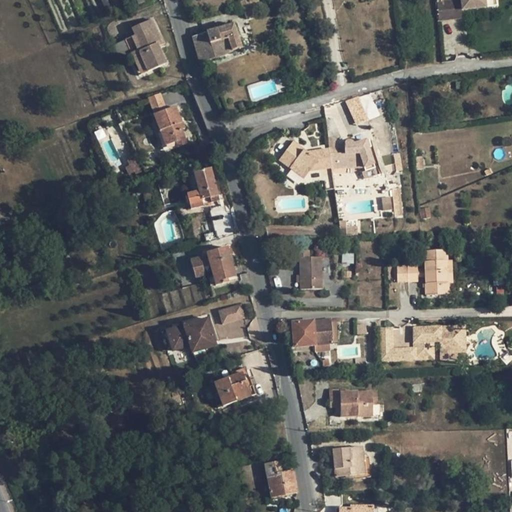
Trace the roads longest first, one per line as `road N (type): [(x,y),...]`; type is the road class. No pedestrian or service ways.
road 1 (residential): [(215,132),(269,318),(309,511)]
road 2 (residential): [(215,132),(426,70),(511,61)]
road 3 (residential): [(170,0),(215,132)]
